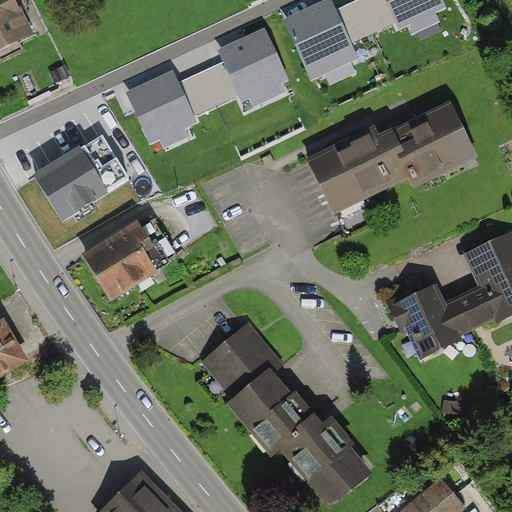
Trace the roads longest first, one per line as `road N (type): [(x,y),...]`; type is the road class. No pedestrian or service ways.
road 1 (residential): [(100,357),(261,268),(340,370)]
road 2 (primary): [(100,357),(223,511)]
road 3 (primary): [(0,204),(100,357)]
